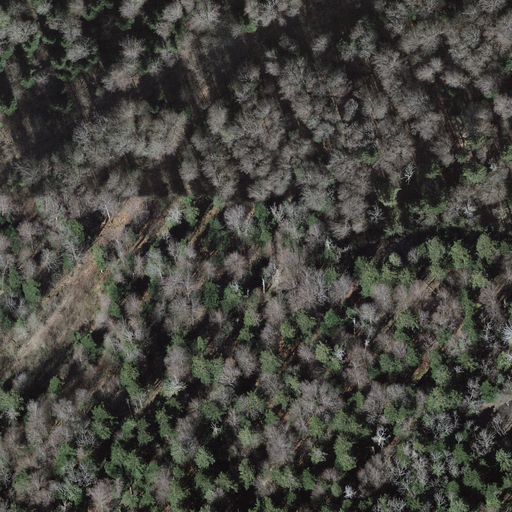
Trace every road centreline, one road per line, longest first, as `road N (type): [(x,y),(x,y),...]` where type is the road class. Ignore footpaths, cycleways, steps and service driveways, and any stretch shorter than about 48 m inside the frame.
road 1 (track): [(245,36),(85,273),(37,337),(0,369)]
road 2 (track): [(335,0),(155,73),(0,171)]
